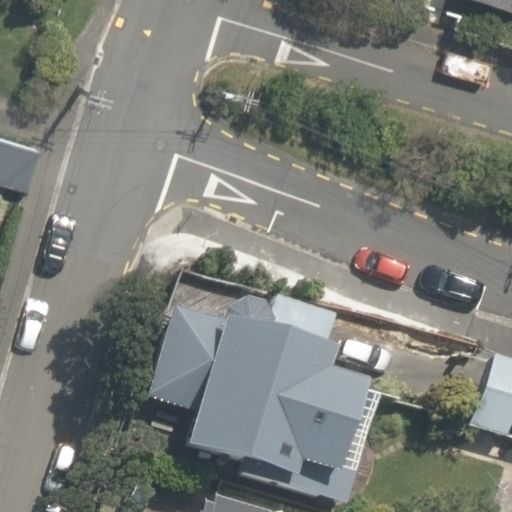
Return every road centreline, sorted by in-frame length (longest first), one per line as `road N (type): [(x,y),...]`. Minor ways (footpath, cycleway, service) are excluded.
road 1 (residential): [(127,147),(511,264)]
road 2 (residential): [(18,511),(127,147)]
road 3 (residential): [(511,94),(196,0)]
road 4 (residential): [(127,147),(178,0)]
